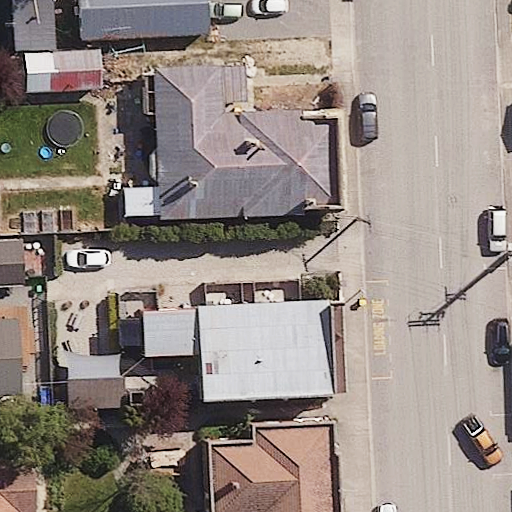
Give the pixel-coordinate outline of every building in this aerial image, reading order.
[(19,58),(20,101),(106,99),(105,54),(57,55),(55,0),(4,0),(6,59),(19,58)] [(79,0),(81,39),(207,34),(205,0),(79,0)] [(251,126),(249,68),(149,72),(155,218),(331,212),(328,123),(251,126)] [(0,240),(0,286),(24,285),(22,240),(0,240)] [(256,301),(137,306),(140,359),(199,356),(201,411),(330,405),(330,399),(346,398),(342,322),(327,323),(327,304),(296,305),(296,295),(255,297),(256,301)] [(0,322),(0,396),(16,396),(14,322),(0,322)] [(67,380),(67,411),(128,410),(127,380),(67,380)] [(196,441),(196,511),(336,511),(336,424),(247,424),(247,441),(196,441)] [(36,511),(37,487),(15,487),(15,477),(0,477),(0,511),(36,511)]
